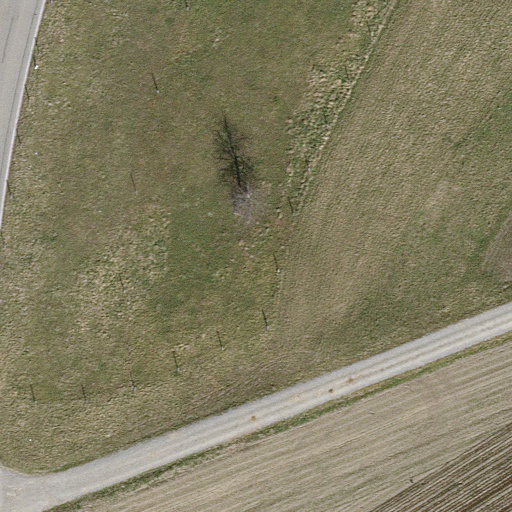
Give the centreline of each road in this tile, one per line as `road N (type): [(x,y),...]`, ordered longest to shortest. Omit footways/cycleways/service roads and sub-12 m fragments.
road 1 (track): [(511,315),(0,497)]
road 2 (tertiary): [(25,0),(0,123)]
